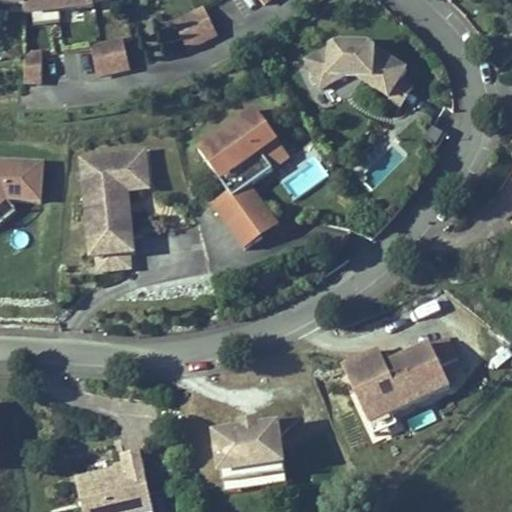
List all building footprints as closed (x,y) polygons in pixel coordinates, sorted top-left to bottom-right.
[(0,0),(0,10),(28,11),(28,21),(97,13),(96,9),(124,1),(124,0),(0,0)] [(279,0),(278,0),(256,0),(265,11),(279,0)] [(219,41),(206,14),(176,28),(189,55),(219,41)] [(131,74),(125,44),(92,51),(98,80),(131,74)] [(403,80),(367,57),(339,55),(307,71),(321,98),(345,86),(345,80),(356,81),(356,87),(386,107),(396,90),(403,80)] [(44,91),(45,61),(27,60),(27,90),(44,91)] [(397,115),(408,98),(396,90),(386,107),(397,115)] [(264,167),(281,155),(255,119),(197,160),(226,200),(207,214),(243,264),(267,247),(239,208),(250,200),(275,182),(264,167)] [(443,140),(430,134),(423,146),(436,153),(443,140)] [(135,271),(128,206),(150,204),(145,155),(77,162),(88,276),(95,276),(96,286),(117,284),(130,283),(129,271),(135,271)] [(275,182),(292,170),(281,155),(264,167),(275,182)] [(0,235),(14,222),(7,214),(42,215),(44,169),(0,166),(0,235)] [(279,239),(250,200),(239,208),(267,247),(279,239)] [(392,419),(448,394),(429,353),(387,372),(352,387),(371,428),(392,419)] [(387,372),(381,358),(370,363),(346,373),(352,387),(387,372)] [(407,418),(411,430),(437,421),(432,408),(407,418)] [(397,430),(392,419),(371,428),(375,440),(397,430)] [(256,437),(255,429),(243,431),(244,438),(256,437)] [(282,478),(276,434),(256,437),(244,438),(219,442),(226,487),(282,478)] [(150,511),(138,458),(123,461),(126,473),(80,484),(86,511),(150,511)] [(227,496),(284,487),(282,478),(226,487),(227,496)]
